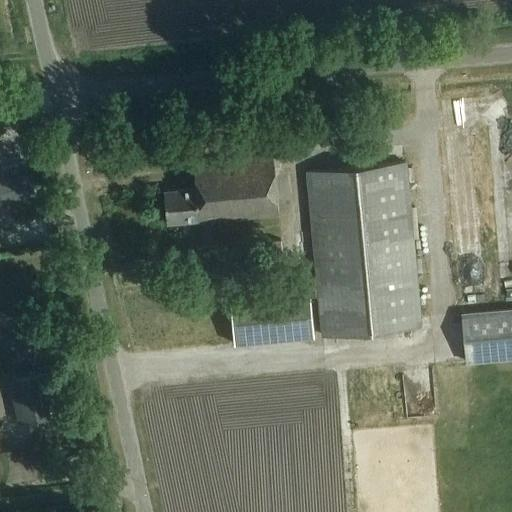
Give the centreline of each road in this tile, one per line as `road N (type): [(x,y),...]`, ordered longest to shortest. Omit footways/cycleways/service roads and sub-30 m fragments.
road 1 (unclassified): [(53,99),(511,55)]
road 2 (unclassified): [(143,511),(53,99)]
road 3 (track): [(138,486),(0,503)]
